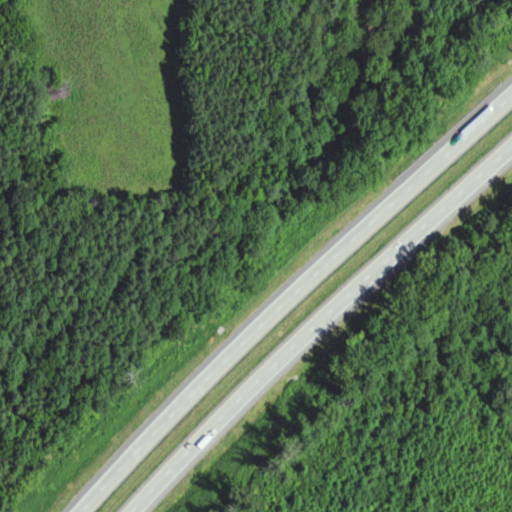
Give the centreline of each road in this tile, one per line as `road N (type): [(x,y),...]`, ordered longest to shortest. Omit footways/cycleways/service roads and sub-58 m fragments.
road 1 (motorway): [(511,87),(166,408),(77,511)]
road 2 (motorway): [(145,511),(205,438),(511,151)]
